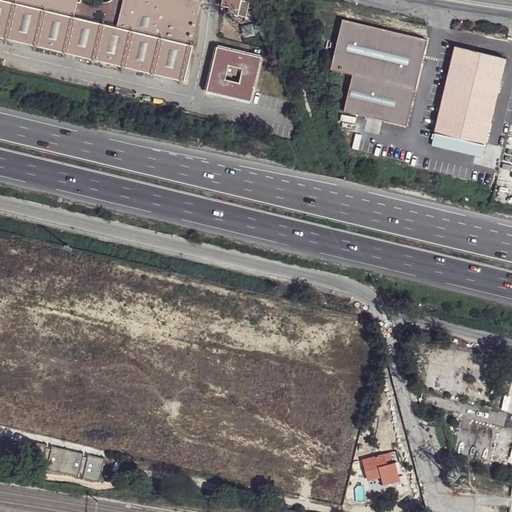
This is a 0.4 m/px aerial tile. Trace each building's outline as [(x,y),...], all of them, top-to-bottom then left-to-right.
[(0,0),(0,36),(63,52),(181,81),(190,45),(184,43),(189,38),(199,1),(196,0),(78,0),(78,1),(76,0),(0,0)] [(220,0),(219,4),(229,7),(237,9),(236,14),(244,16),(248,2),(241,0),(220,0)] [(405,122),(427,35),(343,14),(330,64),(351,70),(343,106),(405,122)] [(506,55),(454,42),(430,140),(482,153),(506,55)] [(259,57),(215,46),(204,90),(248,101),(259,57)] [(494,349),(438,333),(434,352),(489,367),(494,349)] [(431,418),(434,425),(446,422),(444,414),(431,418)] [(3,437),(0,448),(0,453),(19,459),(18,461),(33,464),(34,461),(38,444),(38,440),(24,437),(22,446),(11,444),(12,440),(3,437)] [(37,462),(36,465),(69,473),(70,469),(74,452),(75,449),(42,441),(41,445),(37,462)] [(76,471),(75,475),(91,478),(97,454),(81,450),(80,454),(76,471)] [(76,471),(80,454),(74,452),(70,469),(76,471)] [(398,452),(385,456),(387,465),(394,463),(395,464),(401,462),(398,452)] [(384,454),(363,460),(366,471),(380,467),(385,485),(399,481),(395,464),(394,463),(387,465),(385,456),(384,454)] [(377,468),(365,472),(368,484),(380,481),(377,468)]
